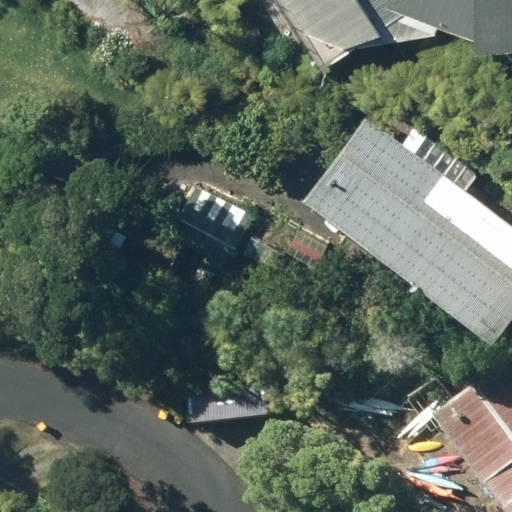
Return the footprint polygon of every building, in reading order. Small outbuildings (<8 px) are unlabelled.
[(462,17),(463,36),(511,34),(511,0),(282,0),(311,47),(344,27),(462,17)] [(300,183),(487,328),(511,295),(511,213),(470,180),(483,162),(433,123),(418,142),(365,100),(300,183)] [(164,237),(221,269),(254,210),(199,180),(164,237)] [(323,238),(293,221),(282,242),(312,259),(323,238)] [(242,247),(275,265),(284,249),(251,231),(242,247)] [(511,358),(444,412),(511,501),(511,358)]
